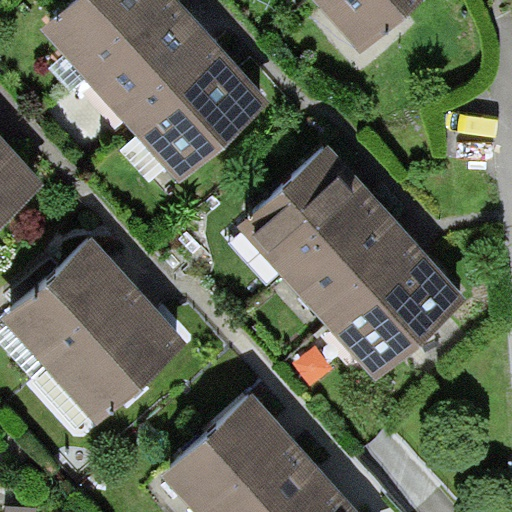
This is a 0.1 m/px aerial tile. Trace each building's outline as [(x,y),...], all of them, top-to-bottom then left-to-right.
[(179,3),(175,0),(80,0),(46,34),(93,83),(179,3)] [(330,0),(374,44),(419,0),(330,0)] [(140,133),(226,55),(179,3),(93,83),(140,133)] [(186,182),(271,104),(226,55),(140,133),(186,182)] [(0,226),(50,182),(3,129),(0,131),(0,226)] [(376,191),(333,144),(241,227),(285,275),(376,191)] [(329,323),(419,239),(376,191),(285,275),(329,323)] [(145,284),(99,232),(13,311),(59,360),(145,284)] [(379,379),(473,294),(419,239),(329,323),(379,379)] [(103,410),(189,333),(145,284),(59,360),(103,410)] [(227,511),(305,440),(259,390),(176,468),(218,511),(227,511)] [(325,511),(350,488),(305,440),(227,511),(325,511)] [(372,511),(350,488),(325,511),(372,511)]
